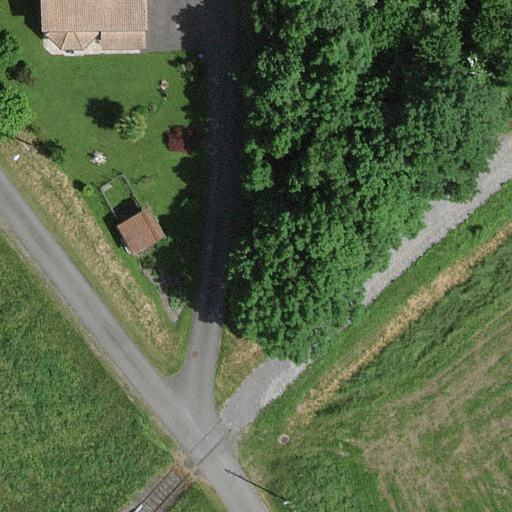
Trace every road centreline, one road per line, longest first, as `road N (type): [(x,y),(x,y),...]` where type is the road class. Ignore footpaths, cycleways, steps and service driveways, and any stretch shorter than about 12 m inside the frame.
road 1 (unclassified): [(249,511),(0,190)]
road 2 (unknown): [(198,390),(511,145)]
